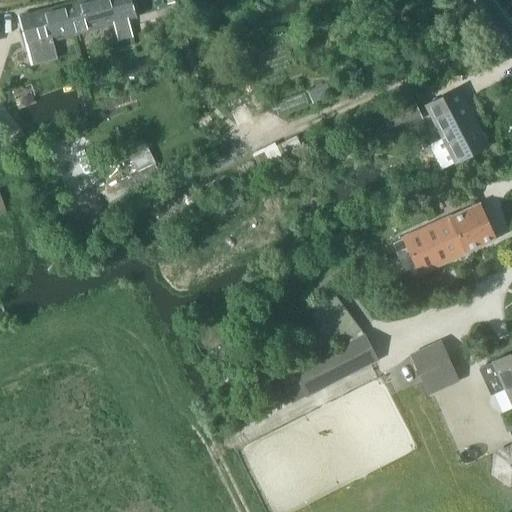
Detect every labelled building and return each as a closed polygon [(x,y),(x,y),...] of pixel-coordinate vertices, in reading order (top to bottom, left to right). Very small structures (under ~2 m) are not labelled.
[(132,0),(75,0),(20,16),(34,65),(60,57),(55,39),(115,22),(120,38),(133,34),(128,18),(137,15),(132,0)] [(488,144),(459,88),(427,105),(442,135),(430,142),(442,165),(454,159),(455,160),(488,144)] [(380,109),(388,128),(419,115),(411,95),(380,109)] [(236,190),(214,202),(222,216),(243,204),(236,190)] [(494,238),(479,203),(451,216),(450,214),(402,236),(418,273),(467,251),(467,250),(494,238)] [(358,331),(330,292),(311,307),(339,344),(358,331)] [(363,335),(278,378),(290,401),(375,360),(363,335)] [(407,353),(425,394),(458,381),(440,339),(407,353)] [(511,351),(479,367),(491,393),(505,386),(511,400),(511,351)] [(511,445),(496,453),(495,466),(494,473),(510,484),(511,483),(511,445)]
